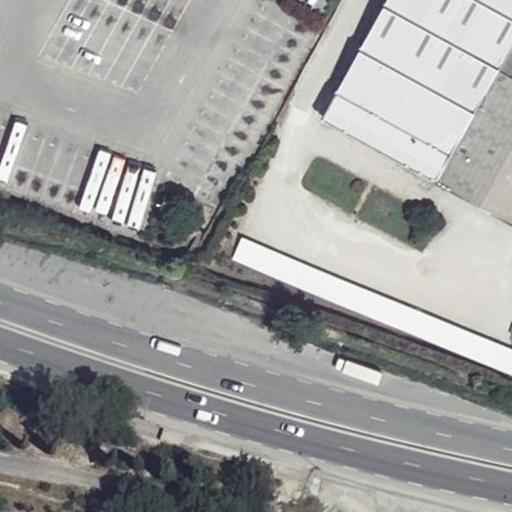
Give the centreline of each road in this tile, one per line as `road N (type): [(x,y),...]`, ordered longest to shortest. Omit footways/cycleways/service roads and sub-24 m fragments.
road 1 (primary): [(0,345),(511,490)]
road 2 (primary): [(511,445),(344,405),(0,301)]
